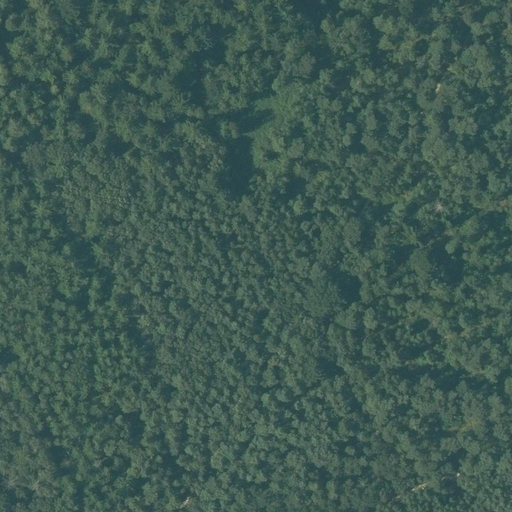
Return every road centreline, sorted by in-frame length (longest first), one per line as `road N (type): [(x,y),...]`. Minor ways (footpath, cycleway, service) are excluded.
road 1 (track): [(308,297),(492,0)]
road 2 (track): [(308,297),(401,495),(511,461)]
road 3 (track): [(308,297),(178,511)]
road 4 (track): [(321,25),(180,87)]
